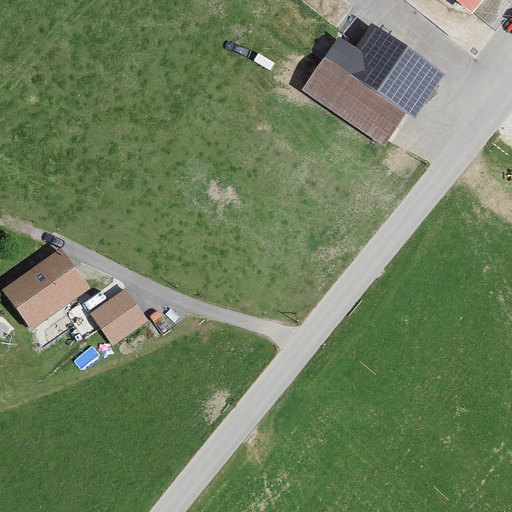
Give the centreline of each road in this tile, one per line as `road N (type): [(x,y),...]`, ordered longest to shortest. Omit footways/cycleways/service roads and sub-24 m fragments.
road 1 (tertiary): [(169,511),(511,95)]
road 2 (track): [(54,240),(187,310),(310,340)]
